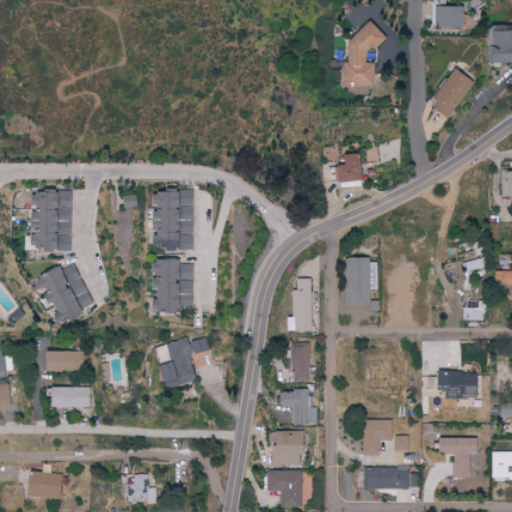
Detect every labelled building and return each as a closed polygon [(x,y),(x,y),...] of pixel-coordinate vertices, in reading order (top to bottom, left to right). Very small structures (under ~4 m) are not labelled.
[(463,8),(433,7),(432,29),(462,30),(463,8)] [(511,26),(489,26),(488,65),(511,64),(511,26)] [(374,64),(366,63),(367,47),(382,47),(382,29),(363,28),(362,38),(348,37),(346,62),(343,62),(342,84),(373,86),(374,64)] [(450,120),(470,81),(450,70),(429,108),(450,120)] [(352,95),(368,95),(368,86),(352,86),(352,95)] [(340,165),(332,165),(333,182),(358,181),(357,154),(339,155),(340,165)] [(511,170),(498,170),(497,195),(507,195),(507,201),(511,201),(511,170)] [(193,248),(193,192),(149,191),(149,211),(149,235),(147,235),(147,248),(193,248)] [(30,193),(30,212),(25,212),(25,232),(25,245),(38,245),(38,251),(70,251),(70,235),(71,235),(70,207),(71,207),(71,192),(30,193)] [(123,196),(123,207),(137,207),(136,196),(123,196)] [(376,263),(368,263),(367,257),(344,258),(345,303),(370,302),(370,290),(376,290),(376,263)] [(192,264),(174,264),(174,259),(146,260),(146,272),(148,272),(149,289),(152,289),(152,299),(147,299),(147,312),(176,312),(176,308),(192,308),(192,264)] [(90,308),(74,264),(60,269),(59,266),(33,275),(40,295),(37,295),(41,304),(49,301),(53,312),(48,314),(51,321),(90,308)] [(511,287),(511,300),(511,269),(487,270),(488,288),(511,287)] [(290,289),(291,317),(284,317),(284,332),(310,331),(308,278),(294,279),(294,289),(290,289)] [(479,320),(480,301),(461,300),(460,320),(479,320)] [(189,355),(208,351),(205,338),(187,342),(186,339),(166,344),(170,361),(154,365),(158,382),(163,381),(165,388),(195,381),(189,355)] [(311,343),(292,343),(291,381),(309,382),(311,343)] [(0,371),(15,371),(14,351),(0,351),(0,371)] [(44,371),(81,371),(81,352),(44,351),(44,371)] [(475,373),(431,372),(431,390),(443,390),(442,398),(459,399),(459,394),(475,394),(475,373)] [(0,381),(0,408),(10,408),(9,381),(0,381)] [(88,408),(88,388),(49,387),(49,407),(88,408)] [(275,407),(289,408),(289,424),(316,425),(317,407),(312,407),(313,397),(307,397),(307,390),(276,390),(275,407)] [(498,417),(511,417),(511,402),(498,402),(498,417)] [(390,420),(361,420),(362,455),(378,455),(378,441),(391,441),(390,420)] [(296,466),(297,454),(300,455),(301,431),(272,431),(271,445),(266,445),(266,464),(296,466)] [(393,451),(407,451),(406,436),(393,436),(393,451)] [(447,476),(464,477),(465,453),(473,453),(473,439),(435,438),(434,453),(448,453),(447,476)] [(511,451),(488,453),(489,480),(511,478),(511,451)] [(408,490),(408,468),(362,467),(362,488),(408,490)] [(301,507),(302,471),(264,470),(263,491),(278,491),(278,507),(301,507)] [(60,474),(24,473),(23,497),(59,498),(60,474)] [(127,476),(127,501),(156,500),(156,488),(149,488),(149,475),(127,476)]
